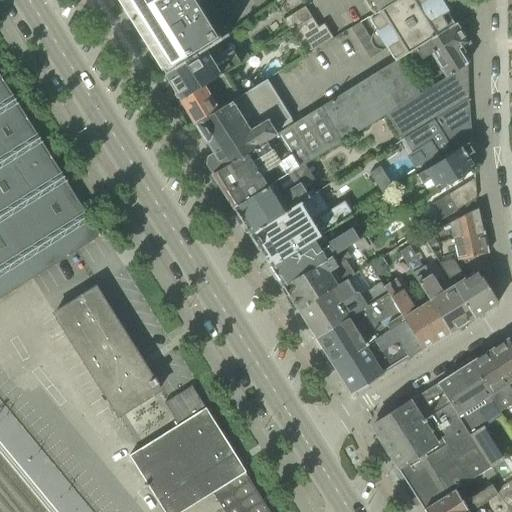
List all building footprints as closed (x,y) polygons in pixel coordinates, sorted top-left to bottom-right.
[(199,7),(194,0),(118,0),(137,29),(162,69),(161,70),(162,71),(163,70),(165,74),(204,50),(204,49),(226,35),(207,6),(196,12),(195,10),(199,7)] [(396,0),(379,11),(369,17),(376,30),(375,31),(372,35),(372,37),(371,39),(361,23),(352,28),(370,59),(388,48),(396,61),(401,58),(407,54),(455,25),(447,12),(448,11),(441,0),(396,0)] [(372,0),(379,11),(396,0),(372,0)] [(291,30),(306,55),(333,38),(324,23),(319,27),(312,17),(306,21),(291,30)] [(456,24),(455,25),(407,54),(401,58),(407,69),(431,54),(446,78),(468,64),(462,54),(465,53),(462,47),(468,43),(456,24)] [(226,70),(248,56),(244,50),(235,55),(232,51),(213,63),(204,50),(165,74),(181,100),(226,70)] [(286,175),(297,169),(305,164),(304,164),(342,141),(383,115),(384,116),(420,93),(405,70),(407,69),(401,58),(396,61),(376,72),(295,123),(276,135),(265,141),(212,174),(234,208),(286,175)] [(469,98),(468,64),(446,78),(420,93),(384,116),(399,141),(400,141),(469,98)] [(196,124),(240,96),(226,70),(181,100),(196,124)] [(0,299),(101,236),(69,185),(0,74),(0,299)] [(196,124),(213,153),(207,157),(206,164),(212,174),(265,141),(276,135),(295,123),(267,80),(240,96),(196,124)] [(399,141),(361,164),(377,190),(382,197),(389,193),(418,175),(418,174),(450,154),(451,155),(468,144),(473,141),(471,129),(469,98),(400,141),(399,141)] [(418,175),(423,183),(430,179),(438,191),(474,168),(467,156),(473,152),(468,144),(451,155),(450,154),(418,174),(418,175)] [(310,196),(310,195),(303,185),(313,178),(305,164),(297,169),(286,175),(234,208),(249,233),(310,196)] [(475,178),(449,195),(433,205),(442,220),(458,210),(477,198),(475,178)] [(313,239),(320,234),(311,219),(328,208),(318,192),(311,197),(310,196),(249,233),(270,266),(313,239)] [(345,202),(320,217),(328,231),(354,215),(345,202)] [(425,238),(432,250),(435,248),(435,247),(484,233),(478,208),(436,232),(425,238)] [(355,241),(358,240),(367,234),(355,215),(354,215),(328,231),(314,240),(313,239),(270,266),(283,286),(335,254),(345,248),(355,241)] [(459,260),(489,253),(484,233),(435,247),(435,248),(436,252),(440,251),(441,257),(457,254),(459,260)] [(399,252),(406,263),(416,256),(409,246),(399,252)] [(351,258),(345,248),(335,254),(283,286),(298,310),(349,279),(355,275),(346,261),(351,258)] [(377,277),(389,269),(382,258),(370,265),(377,277)] [(466,279),(457,266),(454,260),(440,263),(454,286),(455,286),(474,318),(498,303),(492,262),(466,279)] [(442,294),(425,266),(413,273),(419,282),(430,301),(449,333),(474,318),(455,286),(454,286),(442,294)] [(298,310),(316,338),(372,303),(388,293),(384,288),(385,287),(380,281),(359,295),(349,279),(298,310)] [(384,288),(388,293),(405,321),(423,350),(449,333),(430,301),(410,313),(408,310),(412,308),(396,280),(385,287),(384,288)] [(55,313),(79,352),(119,416),(160,390),(156,385),(158,383),(155,378),(153,379),(96,288),(55,313)] [(405,321),(388,293),(372,303),(316,338),(333,365),(389,331),(405,321)] [(333,365),(351,395),(383,374),(423,350),(405,321),(389,331),(333,365)] [(511,347),(508,338),(488,352),(507,383),(511,391),(511,347)] [(500,411),(507,406),(511,403),(511,391),(507,383),(488,352),(471,362),(491,394),(500,411)] [(491,394),(471,362),(436,385),(465,428),(469,434),(483,426),(502,414),(500,411),(491,394)] [(374,430),(398,469),(465,428),(436,385),(410,401),(375,423),(374,430)] [(165,403),(179,425),(130,456),(147,483),(144,485),(146,488),(148,486),(164,511),(181,511),(213,493),(224,511),(269,511),(245,472),(246,472),(206,408),(192,386),(165,403)] [(504,460),(483,426),(469,434),(491,468),(504,460)] [(456,489),(483,472),(491,468),(469,434),(465,428),(398,469),(423,509),(456,489)] [(491,468),(483,472),(491,485),(464,502),(456,489),(423,509),(425,511),(466,511),(469,510),(470,511),(498,493),(496,490),(511,480),(511,454),(504,460),(491,468)] [(511,511),(511,480),(496,490),(498,493),(470,511),(469,510),(466,511),(511,511)]
